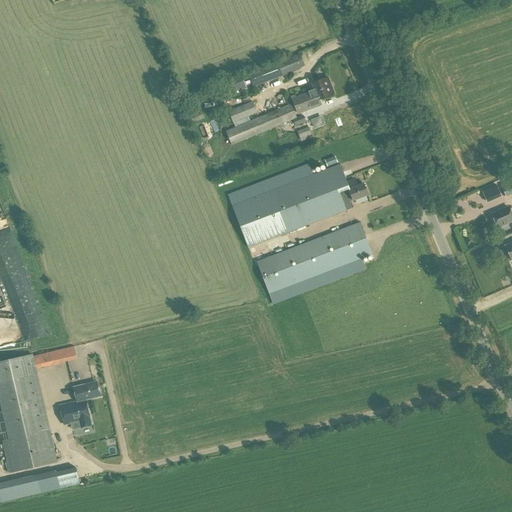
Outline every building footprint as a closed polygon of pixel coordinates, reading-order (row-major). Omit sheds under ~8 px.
[(299,54),(248,73),(253,86),(281,75),(282,80),(287,78),(286,76),(300,70),(299,68),(304,66),(299,54)] [(335,94),(328,77),(312,84),(313,87),(310,88),(311,91),(308,92),(309,93),(311,98),(317,96),(318,100),(319,100),(335,94)] [(237,78),(221,84),(225,95),(241,89),(237,78)] [(321,105),(319,100),(318,100),(317,96),(311,98),(309,93),(295,98),(295,95),(290,97),(297,114),(321,105)] [(251,100),(227,110),(231,121),(247,114),(255,111),(251,100)] [(290,105),(250,122),(234,129),(225,132),(231,147),(296,119),(290,105)] [(201,108),(189,112),(193,122),(205,118),(201,108)] [(247,114),(231,121),(234,129),(250,122),(247,114)] [(304,117),(294,121),(296,126),(306,123),(304,117)] [(308,128),(298,133),(301,142),(312,138),(308,128)] [(327,166),(337,162),(334,156),(324,160),(327,166)] [(233,206),(312,175),(308,163),(228,195),(233,206)] [(348,189),(311,203),(318,221),(351,209),(348,198),(350,197),(352,201),(367,195),(363,183),(356,186),(354,179),(345,183),(348,189)] [(511,217),(508,207),(491,214),(497,228),(511,221),(511,217)] [(360,223),(257,263),(270,295),(361,259),(372,255),(360,223)] [(266,244),(273,242),(272,236),(264,238),(266,244)] [(365,269),(361,259),(270,295),(273,305),(365,269)] [(0,433),(9,473),(57,462),(35,368),(41,366),(41,368),(79,359),(76,346),(36,356),(35,354),(0,362),(0,433)] [(77,401),(59,406),(64,425),(79,421),(80,425),(91,423),(85,400),(100,396),(99,393),(100,392),(99,388),(98,388),(97,384),(88,387),(87,384),(73,387),(77,401)] [(80,486),(78,475),(76,468),(56,473),(60,490),(80,486)] [(56,470),(0,482),(0,503),(60,490),(56,470)]
